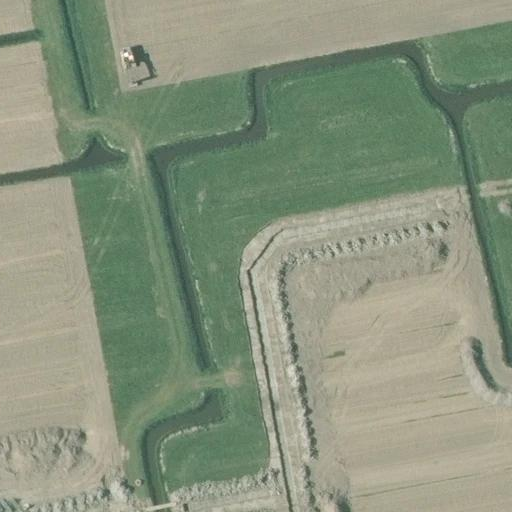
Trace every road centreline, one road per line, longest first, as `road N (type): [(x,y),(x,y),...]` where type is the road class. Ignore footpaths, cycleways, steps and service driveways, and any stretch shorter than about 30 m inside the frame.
road 1 (residential): [(118,511),(25,0)]
road 2 (residential): [(288,490),(253,294),(259,260),(296,233),(511,195)]
road 3 (residential): [(511,27),(157,93),(130,79),(114,0)]
